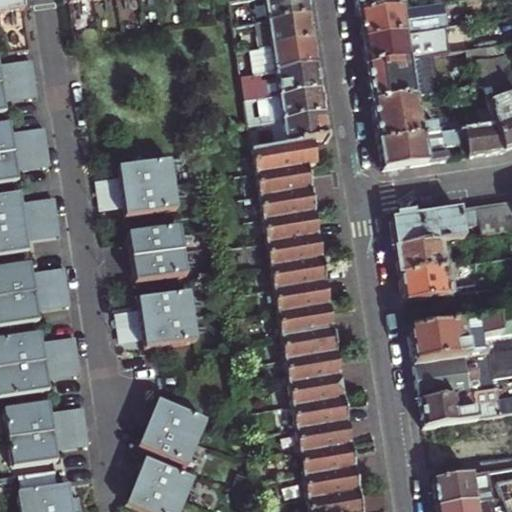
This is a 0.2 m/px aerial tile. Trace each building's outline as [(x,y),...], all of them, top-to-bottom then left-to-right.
[(0,0),(0,12),(23,9),(21,0),(0,0)] [(264,0),(252,2),(256,27),(308,19),(306,8),(304,0),(264,0)] [(408,0),(356,0),(357,4),(360,17),(410,10),(408,0)] [(363,43),(444,30),(446,30),(442,5),(410,10),(360,17),(362,35),(363,43)] [(256,27),(259,52),(311,44),(309,31),(308,19),(256,27)] [(367,68),(425,60),(448,56),(444,30),(363,43),(366,59),(367,68)] [(311,44),(259,52),(249,54),(253,79),(315,69),(314,58),(311,44)] [(511,151),(511,46),(488,50),(490,61),(511,58),(511,98),(490,106),(491,110),(496,127),(504,155),(511,151)] [(490,61),(488,50),(467,53),(469,64),(490,61)] [(428,76),(425,60),(367,68),(370,89),(373,104),(419,98),(441,95),(438,75),(428,76)] [(0,69),(0,87),(35,82),(32,70),(31,64),(0,69)] [(315,69),(253,79),(239,81),(243,105),(319,93),(318,85),(315,69)] [(35,82),(0,87),(0,118),(6,118),(4,105),(37,100),(36,96),(35,82)] [(322,111),(319,93),(243,105),(247,128),(254,127),(271,125),(323,117),(322,111)] [(421,114),(419,98),(373,104),(376,124),(379,144),(496,127),(491,110),(435,118),(434,112),(421,114)] [(271,125),(275,149),(309,144),(327,141),(325,130),(323,117),(271,125)] [(11,139),(9,125),(0,126),(0,157),(47,150),(45,139),(44,133),(11,139)] [(383,173),(446,164),(444,149),(454,147),(466,145),(468,160),(504,155),(496,127),(379,144),(383,173)] [(250,153),(254,178),(306,169),(313,167),(311,156),(309,144),(275,149),(251,153),(250,153)] [(47,150),(0,157),(0,189),(19,187),(17,174),(50,169),(50,164),(47,150)] [(167,165),(115,171),(116,181),(119,196),(171,188),(167,165)] [(306,169),(254,178),(257,202),(309,193),(307,180),(306,169)] [(116,181),(94,185),(95,190),(96,199),(119,196),(116,181)] [(171,188),(119,196),(121,211),(122,221),(174,213),(171,188)] [(309,193),(257,202),(261,225),(313,216),(311,206),(309,193)] [(21,208),(19,195),(0,197),(0,228),(58,220),(55,207),(54,202),(21,208)] [(119,196),(96,199),(98,210),(99,214),(121,211),(119,196)] [(511,234),(511,203),(509,204),(501,205),(510,234),(511,234)] [(510,234),(501,205),(494,207),(488,208),(497,236),(510,234)] [(497,236),(488,208),(475,210),(478,228),(480,239),(497,236)] [(392,241),(394,251),(438,245),(463,241),(462,231),(478,228),(475,210),(389,223),(392,241)] [(313,216),(261,225),(265,248),(316,239),(315,230),(313,216)] [(58,220),(0,228),(0,260),(29,256),(27,243),(60,238),(60,233),(58,220)] [(127,237),(125,238),(126,247),(128,262),(180,254),(177,231),(127,237)] [(265,248),(265,250),(317,242),(316,239),(265,248)] [(317,242),(265,250),(269,272),(320,263),(319,254),(317,242)] [(442,272),(438,245),(394,251),(396,264),(398,278),(442,272)] [(128,262),(126,247),(104,250),(105,255),(106,265),(128,262)] [(180,254),(128,262),(131,277),(132,287),(184,279),(180,254)] [(108,276),(108,280),(131,277),(128,262),(106,265),(108,276)] [(269,272),(272,295),(324,286),(322,275),(320,263),(269,272)] [(32,278),(29,265),(0,268),(0,299),(68,290),(66,278),(65,272),(32,278)] [(400,295),(402,306),(447,299),(442,272),(398,278),(400,295)] [(272,295),(276,318),(327,310),(326,300),(324,286),(272,295)] [(453,291),(454,298),(474,295),(474,288),(453,291)] [(68,290),(0,299),(0,331),(39,326),(37,313),(70,308),(70,304),(68,290)] [(136,303),(134,303),(136,313),(138,328),(190,320),(186,297),(136,303)] [(276,318),(280,342),(331,333),(330,323),(327,310),(276,318)] [(462,312),(437,315),(439,328),(464,325),(462,312)] [(138,328),(136,313),(113,316),(114,320),(116,331),(138,328)] [(412,332),(436,328),(434,316),(410,319),(411,326),(412,332)] [(190,320),(138,328),(140,343),(142,353),(194,345),(190,320)] [(478,341),(511,336),(511,333),(510,320),(407,335),(410,353),(412,367),(487,356),(486,350),(480,351),(478,341)] [(140,343),(138,328),(116,331),(117,342),(118,346),(140,343)] [(331,333),(280,342),(284,363),(336,355),(334,348),(332,333),(331,333)] [(42,348),(39,334),(0,339),(0,371),(78,360),(76,347),(75,341),(42,348)] [(511,351),(487,356),(412,367),(415,386),(418,405),(472,396),(494,393),(493,382),(494,382),(494,378),(511,374),(511,351)] [(284,363),(287,387),(339,379),(338,371),(336,355),(284,363)] [(78,360),(0,371),(0,384),(3,403),(50,396),(48,383),(81,378),(80,372),(78,360)] [(287,387),(291,410),(343,402),(341,392),(339,379),(287,387)] [(421,422),(422,430),(511,416),(511,401),(499,404),(497,388),(495,388),(494,382),(493,382),(494,393),(472,396),(418,405),(421,422)] [(343,402),(291,410),(294,434),(346,425),(344,413),(343,402)] [(150,420),(147,427),(195,446),(205,423),(167,408),(156,404),(150,420)] [(50,418),(48,405),(1,410),(6,442),(87,430),(85,423),(83,412),(50,418)] [(511,416),(422,430),(426,455),(511,442),(511,416)] [(346,425),(294,434),(298,457),(350,449),(349,440),(346,425)] [(195,446),(147,427),(140,444),(137,450),(186,470),(195,446)] [(87,430),(6,442),(11,473),(58,466),(56,453),(89,448),(88,443),(87,430)] [(298,457),(301,480),(354,471),(352,462),(350,449),(298,457)] [(136,478),(133,486),(182,505),(192,482),(143,462),(136,478)] [(74,485),(72,471),(35,477),(37,492),(34,493),(36,511),(98,511),(96,497),(88,499),(87,492),(85,484),(74,485)] [(301,480),(305,503),(358,494),(356,483),(354,471),(301,480)] [(435,511),(488,503),(496,502),(501,501),(496,487),(511,483),(511,471),(431,484),(432,497),(435,511)] [(179,511),(182,505),(133,486),(130,493),(124,509),(131,511),(179,511)] [(381,490),(358,494),(360,511),(384,511),(383,500),(381,490)] [(360,511),(358,494),(305,503),(305,511),(360,511)] [(492,511),(493,511),(490,511),(488,503),(435,511),(434,511),(492,511)]
